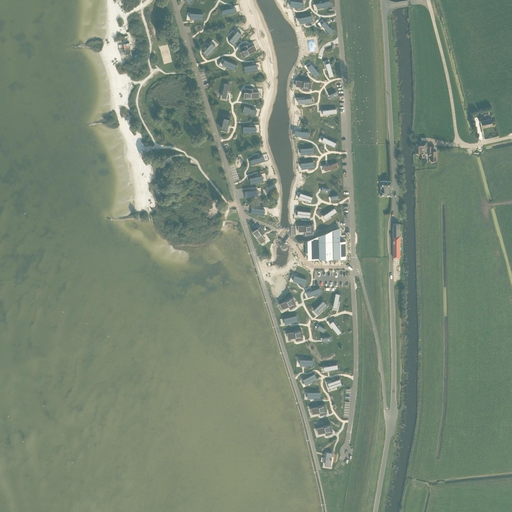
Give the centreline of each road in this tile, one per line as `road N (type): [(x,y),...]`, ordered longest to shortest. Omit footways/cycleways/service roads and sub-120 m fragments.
road 1 (tertiary): [(375,511),(393,350),(395,185),(383,7)]
road 2 (unclassified): [(511,136),(475,145),(457,140),(427,0)]
road 3 (track): [(238,203),(195,178),(162,130),(146,121)]
